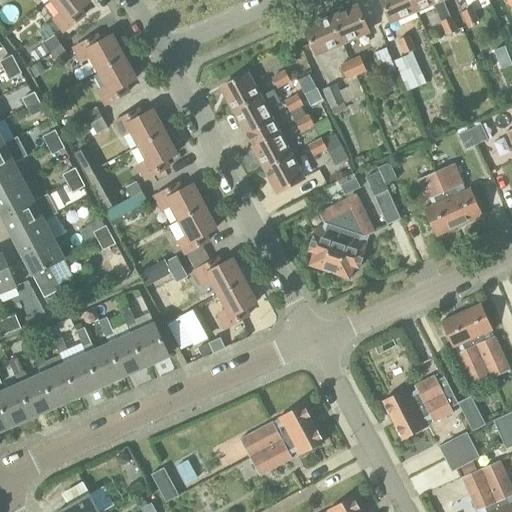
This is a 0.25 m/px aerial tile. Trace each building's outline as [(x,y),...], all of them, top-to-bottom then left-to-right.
[(88,3),(86,0),(52,0),(51,1),(62,15),(52,22),(62,33),(84,17),(79,10),(88,3)] [(416,12),(411,0),(379,0),(390,23),(416,12)] [(434,9),(444,5),(442,1),(441,0),(411,0),(416,12),(432,5),(434,9)] [(450,19),(444,5),(434,9),(441,23),(446,37),(456,32),(450,19)] [(331,19),(342,44),(368,33),(357,8),(331,19)] [(471,10),(450,19),(456,32),(464,29),(472,49),(478,45),(475,38),(482,34),(477,23),(471,10)] [(342,44),(331,19),(304,31),(315,56),(342,44)] [(98,73),(123,59),(111,37),(100,43),(96,37),(73,50),(80,63),(89,58),(98,73)] [(44,44),(50,53),(60,47),(53,38),(44,44)] [(408,38),(398,42),(404,55),(408,53),(412,52),(413,51),(408,38)] [(66,56),(60,47),(50,53),(56,62),(66,56)] [(426,83),(412,52),(408,53),(409,55),(394,61),(407,91),(426,83)] [(0,64),(4,72),(16,65),(11,56),(0,61),(0,64)] [(134,80),(123,59),(98,73),(106,88),(97,93),(104,106),(128,93),(124,86),(134,80)] [(346,82),(356,78),(365,74),(359,59),(339,67),(346,82)] [(16,65),(4,72),(8,81),(20,74),(16,65)] [(285,73),(272,80),(278,89),(290,82),(285,73)] [(222,88),(234,112),(259,98),(247,75),(222,88)] [(336,85),(322,91),(330,110),(344,104),(336,85)] [(25,109),(38,103),(33,95),(21,102),(25,109)] [(298,96),(285,103),(290,113),(303,106),(298,96)] [(259,98),(234,112),(247,136),(272,122),(259,98)] [(38,103),(25,109),(31,120),(43,113),(38,103)] [(86,115),(91,125),(101,119),(96,110),(86,115)] [(138,147),(164,134),(152,112),(141,118),(138,111),(114,124),(121,137),(130,132),(138,147)] [(308,117),(295,123),(300,133),(313,126),(308,117)] [(107,130),(101,119),(91,125),(96,135),(107,130)] [(481,125),(469,130),(476,145),(488,140),(481,125)] [(476,145),(469,130),(458,135),(465,150),(476,145)] [(42,138),(46,147),(59,140),(54,131),(42,138)] [(265,170),(290,156),(278,133),(253,146),(265,170)] [(341,144),(335,133),(322,140),(328,151),(341,144)] [(164,134),(138,147),(147,163),(138,168),(145,181),(169,168),(165,161),(175,155),(164,134)] [(4,145),(0,146),(0,170),(14,164),(27,157),(17,138),(4,145)] [(59,140),(46,147),(51,156),(63,149),(59,140)] [(321,141),(308,147),(313,157),(326,150),(321,141)] [(303,180),(295,166),(306,160),(301,151),(290,156),(265,170),(278,194),(303,180)] [(95,157),(80,164),(85,174),(86,175),(100,168),(100,167),(95,157)] [(384,184),(396,178),(389,163),(377,168),(384,184)] [(14,164),(0,170),(0,195),(24,183),(14,164)] [(454,164),(435,172),(459,227),(482,216),(470,189),(461,193),(459,187),(463,185),(454,164)] [(114,193),(100,168),(86,175),(99,200),(114,193)] [(62,175),(67,184),(79,178),(75,169),(62,175)] [(436,237),(459,227),(435,172),(416,181),(425,202),(430,200),(432,206),(424,209),(436,237)] [(79,178),(67,184),(72,193),(84,187),(79,178)] [(340,186),(345,196),(360,188),(355,178),(340,186)] [(24,183),(0,195),(0,214),(2,218),(34,202),(24,183)] [(125,189),(131,199),(141,193),(136,184),(125,189)] [(178,222),(204,208),(192,187),(181,192),(177,185),(154,198),(161,211),(170,206),(178,222)] [(387,226),(400,220),(387,190),(374,196),(387,226)] [(146,203),(141,193),(131,199),(136,209),(146,203)] [(34,202),(2,218),(12,237),(44,221),(56,214),(46,195),(34,202)] [(309,266),(329,273),(356,195),(318,214),(322,223),(323,224),(322,227),(318,226),(314,237),(313,236),(308,252),(313,254),(309,266)] [(356,195),(329,273),(349,280),(353,267),(359,269),(364,254),(363,253),(367,243),(362,241),(364,237),(365,238),(375,233),(356,195)] [(204,208),(178,222),(186,237),(177,242),(184,255),(208,242),(205,235),(215,230),(204,208)] [(44,221),(12,237),(22,257),(54,240),(44,221)] [(93,235),(97,243),(109,236),(105,229),(93,235)] [(99,244),(107,259),(120,252),(112,237),(110,238),(99,244)] [(54,240),(22,257),(34,279),(44,298),(61,289),(59,285),(74,277),(65,259),(54,240)] [(0,294),(16,287),(2,254),(0,255),(0,294)] [(166,264),(171,274),(181,269),(175,258),(166,264)] [(210,280),(218,295),(243,282),(232,261),(221,266),(218,259),(193,272),(200,285),(210,280)] [(186,278),(181,269),(171,274),(176,284),(186,278)] [(243,282),(218,295),(226,311),(217,316),(224,329),(248,317),(244,310),(255,304),(243,282)] [(173,293),(172,294),(162,299),(157,302),(168,320),(183,312),(173,293)] [(461,314),(491,380),(510,371),(494,336),(490,338),(487,333),(492,331),(480,305),(461,314)] [(128,309),(121,313),(128,328),(136,324),(128,309)] [(197,310),(179,319),(193,348),(211,338),(197,310)] [(472,388),(491,380),(461,314),(441,322),(453,349),(458,346),(460,352),(456,354),(472,388)] [(6,321),(12,334),(20,331),(14,318),(6,321)] [(106,319),(98,323),(105,338),(113,335),(106,319)] [(12,334),(6,321),(0,324),(0,335),(1,339),(12,334)] [(131,336),(145,368),(168,357),(154,325),(131,336)] [(84,329),(75,333),(83,348),(91,345),(84,329)] [(145,368),(131,336),(108,346),(123,378),(145,368)] [(61,339),(53,343),(60,359),(68,355),(61,339)] [(219,340),(208,344),(213,354),(223,350),(219,340)] [(123,378),(108,346),(86,356),(100,388),(123,378)] [(39,349),(31,353),(38,369),(45,365),(39,349)] [(100,388),(86,356),(64,366),(78,398),(100,388)] [(16,360),(8,363),(15,379),(23,375),(16,360)] [(78,398),(64,366),(41,376),(56,408),(78,398)] [(33,418),(56,408),(41,376),(19,386),(33,418)] [(392,421),(451,390),(444,377),(437,381),(434,376),(414,387),(416,390),(411,393),(408,388),(382,402),(392,421)] [(19,386),(0,394),(0,404),(11,428),(33,418),(19,386)] [(457,403),(451,390),(392,421),(402,440),(427,427),(425,422),(430,419),(432,423),(453,413),(451,408),(458,404),(457,403)] [(457,403),(458,404),(472,432),(485,425),(470,397),(457,403)] [(0,432),(11,428),(0,404),(0,432)] [(239,440),(249,458),(313,424),(303,405),(278,419),(280,424),(275,426),(273,422),(239,440)] [(506,450),(511,447),(511,429),(506,415),(493,421),(506,450)] [(323,443),(313,424),(249,458),(259,477),(292,459),(290,455),(295,452),(298,457),(323,443)] [(438,447),(445,460),(473,445),(466,433),(438,447)] [(479,458),(473,445),(445,460),(451,473),(479,458)] [(197,478),(188,460),(177,466),(186,484),(197,478)] [(511,489),(499,461),(480,469),(499,511),(511,511),(511,501),(510,498),(511,496),(511,489)] [(151,475),(166,503),(179,496),(163,468),(151,475)] [(499,511),(480,469),(461,478),(476,511),(477,511),(481,510),(481,511),(499,511)] [(139,482),(128,488),(132,495),(143,489),(139,482)] [(98,511),(89,495),(59,511),(98,511)] [(360,511),(352,497),(327,511),(360,511)]
